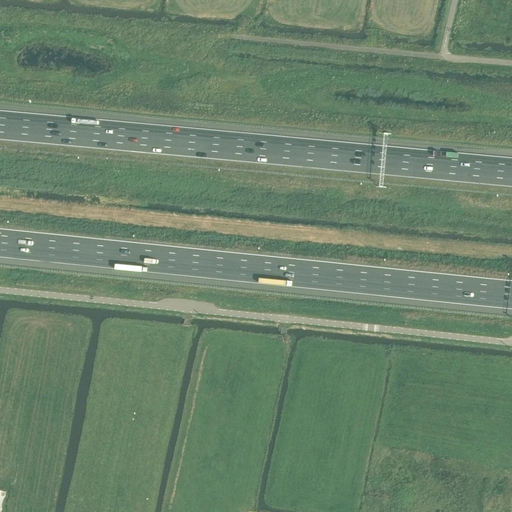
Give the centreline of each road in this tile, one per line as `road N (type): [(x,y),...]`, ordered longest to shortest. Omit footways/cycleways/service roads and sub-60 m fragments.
road 1 (unclassified): [(511,343),(0,291)]
road 2 (motorway): [(0,242),(511,294)]
road 3 (motorway): [(511,172),(0,126)]
